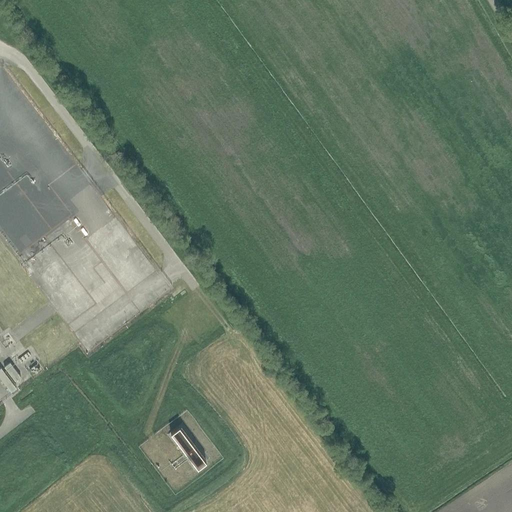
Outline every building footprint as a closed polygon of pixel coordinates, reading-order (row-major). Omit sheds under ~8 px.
[(3,227),(22,251),(65,219),(53,203),(50,205),(47,201),(45,203),(40,197),(30,205),(29,204),(24,207),(26,209),(3,227)] [(68,234),(61,240),(69,249),(76,244),(68,234)] [(4,367),(15,381),(20,377),(10,363),(4,367)] [(1,367),(0,368),(0,377),(11,392),(16,388),(1,367)] [(172,432),(198,466),(205,460),(179,426),(172,432)]
